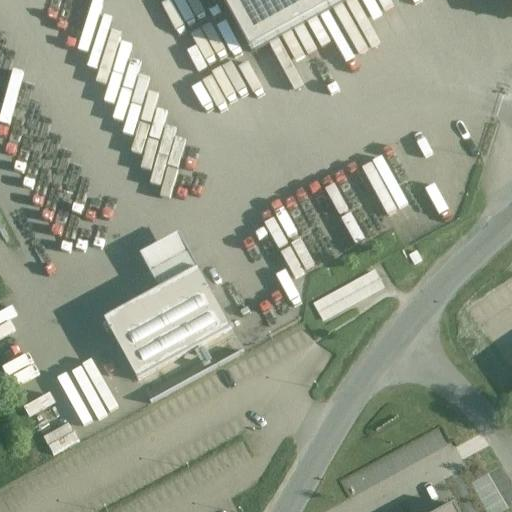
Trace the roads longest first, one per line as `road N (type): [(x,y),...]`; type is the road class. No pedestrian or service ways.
road 1 (unknown): [(145,237),(88,263),(67,263),(48,243),(0,141)]
road 2 (residential): [(288,511),(391,345)]
road 3 (residential): [(391,345),(511,225)]
road 4 (residential): [(391,345),(452,388),(511,459)]
